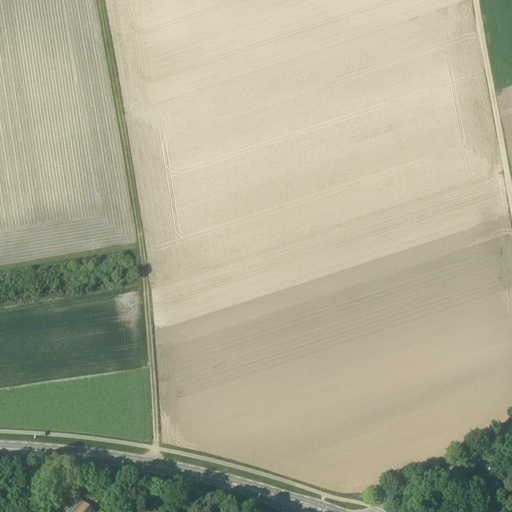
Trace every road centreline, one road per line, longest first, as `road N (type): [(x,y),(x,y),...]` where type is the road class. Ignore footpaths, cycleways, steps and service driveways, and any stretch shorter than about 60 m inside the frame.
road 1 (track): [(99,0),(137,211),(154,397),(152,465)]
road 2 (secondary): [(311,511),(152,465),(0,449)]
road 3 (track): [(511,187),(479,0)]
road 4 (unclassified): [(374,511),(511,429)]
